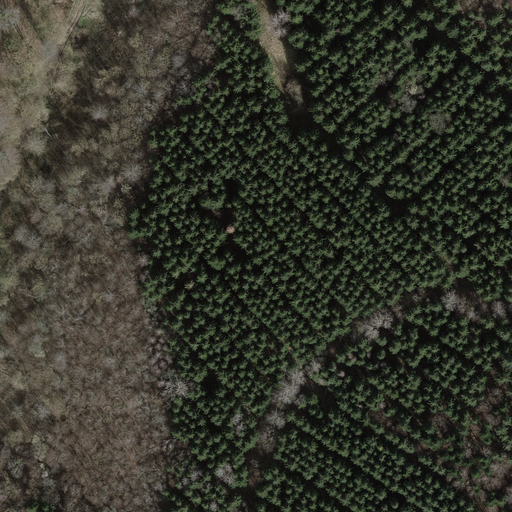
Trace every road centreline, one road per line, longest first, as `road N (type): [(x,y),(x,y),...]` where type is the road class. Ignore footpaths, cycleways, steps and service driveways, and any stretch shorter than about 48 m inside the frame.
road 1 (track): [(0,252),(8,207),(86,0)]
road 2 (track): [(379,0),(511,101)]
